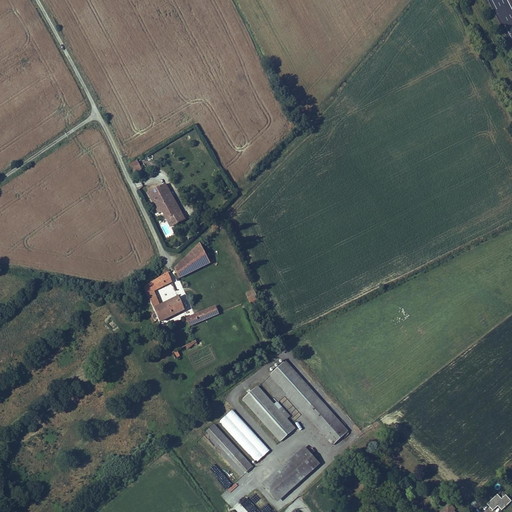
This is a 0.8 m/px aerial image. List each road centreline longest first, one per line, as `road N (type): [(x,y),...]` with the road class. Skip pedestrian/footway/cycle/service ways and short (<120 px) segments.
road 1 (unclassified): [(104,124),(171,270)]
road 2 (unclassified): [(41,0),(104,124)]
road 3 (unclassified): [(104,124),(0,186)]
